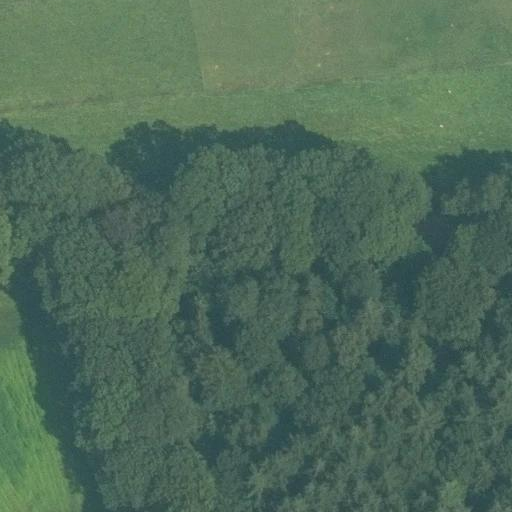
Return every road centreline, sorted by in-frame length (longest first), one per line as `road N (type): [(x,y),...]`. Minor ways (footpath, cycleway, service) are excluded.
road 1 (unclassified): [(511,245),(90,232)]
road 2 (unclassified): [(169,511),(90,232)]
